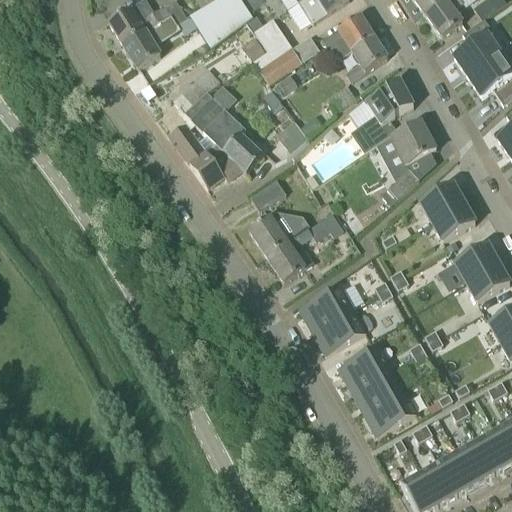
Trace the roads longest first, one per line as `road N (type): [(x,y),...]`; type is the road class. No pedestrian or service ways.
road 1 (residential): [(383,511),(307,374),(76,42),(70,0)]
road 2 (unclassified): [(247,511),(172,353),(0,99)]
road 3 (residential): [(511,237),(377,0)]
